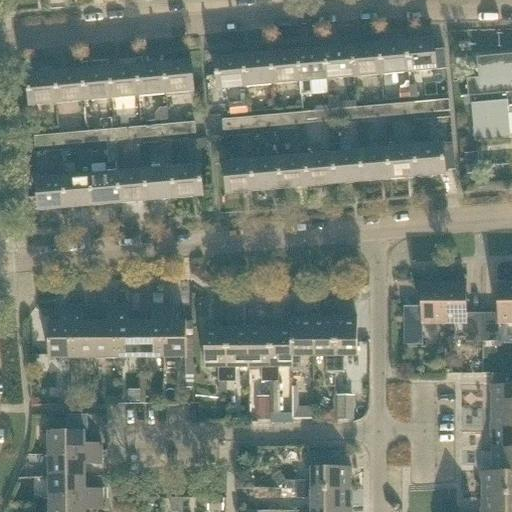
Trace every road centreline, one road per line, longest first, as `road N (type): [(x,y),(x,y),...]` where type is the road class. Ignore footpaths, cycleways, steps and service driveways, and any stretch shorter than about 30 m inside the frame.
road 1 (residential): [(0,43),(337,11),(511,8)]
road 2 (unclassified): [(0,264),(374,231)]
road 3 (residential): [(377,432),(132,437)]
road 4 (residential): [(377,432),(374,231)]
road 5 (unclassified): [(374,231),(511,220)]
